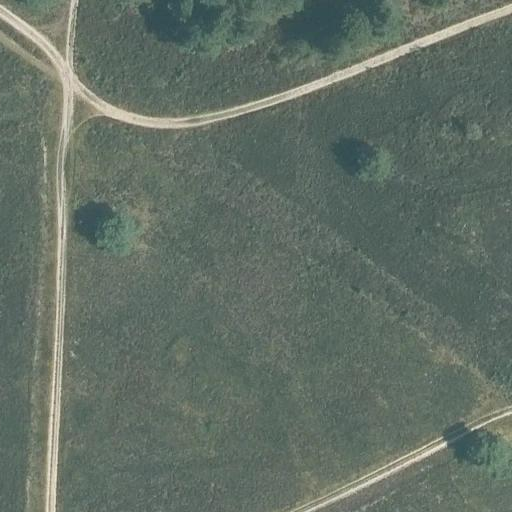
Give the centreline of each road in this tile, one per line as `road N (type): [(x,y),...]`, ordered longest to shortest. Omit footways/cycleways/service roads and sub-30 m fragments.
road 1 (track): [(511,9),(231,116),(170,125),(91,101),(0,39)]
road 2 (track): [(51,511),(71,70)]
road 3 (track): [(300,511),(511,410)]
